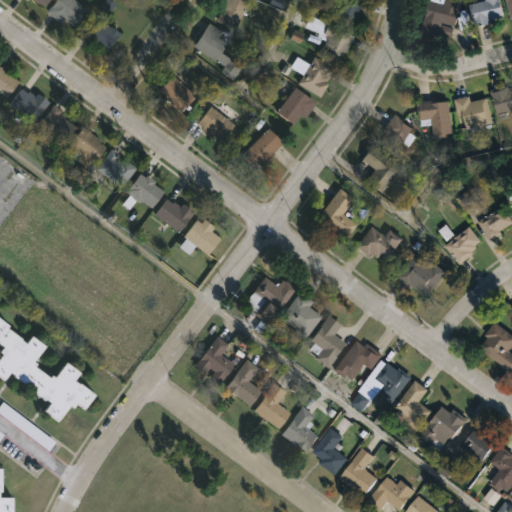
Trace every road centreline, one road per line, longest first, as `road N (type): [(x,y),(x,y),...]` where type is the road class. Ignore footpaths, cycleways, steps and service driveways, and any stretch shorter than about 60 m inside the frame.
road 1 (tertiary): [(267,226),(58,511)]
road 2 (tertiary): [(267,226),(0,23)]
road 3 (tertiary): [(511,412),(267,226)]
road 4 (tertiary): [(398,0),(373,79),(267,226)]
road 5 (residential): [(317,511),(149,384)]
road 6 (residential): [(511,53),(427,67),(385,52)]
road 7 (residential): [(182,0),(111,106)]
